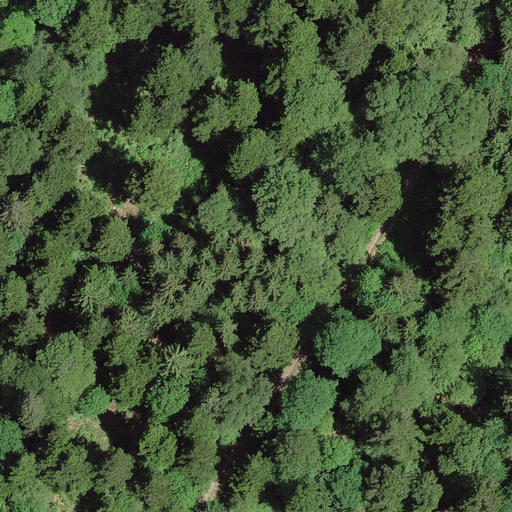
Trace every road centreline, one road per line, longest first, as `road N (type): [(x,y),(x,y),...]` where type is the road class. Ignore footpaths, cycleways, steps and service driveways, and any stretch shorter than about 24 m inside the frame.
road 1 (track): [(511,4),(197,511)]
road 2 (track): [(117,511),(105,360)]
